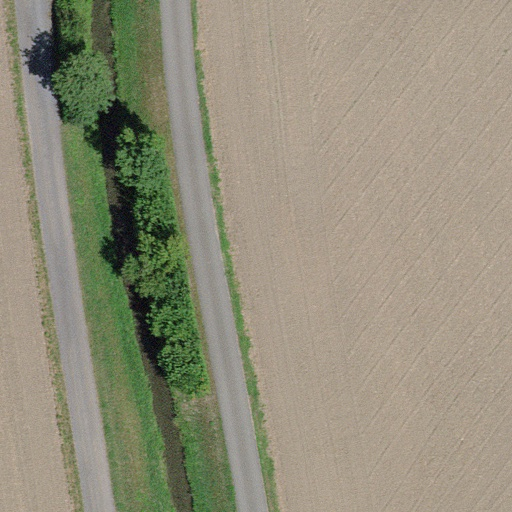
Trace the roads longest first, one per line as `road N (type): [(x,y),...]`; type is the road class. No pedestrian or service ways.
road 1 (track): [(174,0),(180,96),(255,511)]
road 2 (track): [(105,511),(42,0)]
